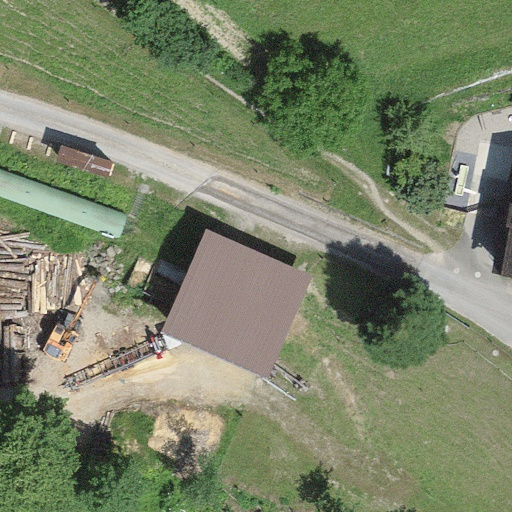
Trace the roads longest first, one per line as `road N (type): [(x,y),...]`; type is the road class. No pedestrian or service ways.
road 1 (residential): [(0,106),(178,163),(481,299),(511,325)]
road 2 (residential): [(0,402),(42,403),(108,337),(258,398)]
